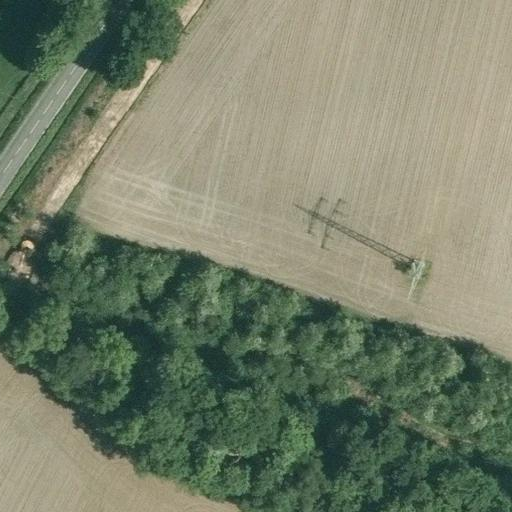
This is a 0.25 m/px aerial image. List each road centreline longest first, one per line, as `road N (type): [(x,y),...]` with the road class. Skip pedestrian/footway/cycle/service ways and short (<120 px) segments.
road 1 (track): [(0,256),(134,339),(304,363),(511,444)]
road 2 (secondary): [(122,0),(0,176)]
